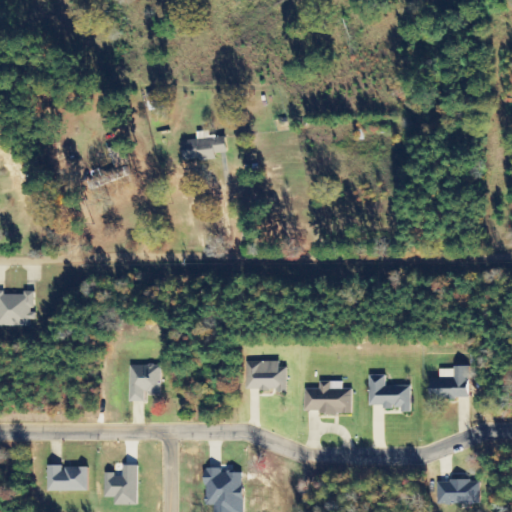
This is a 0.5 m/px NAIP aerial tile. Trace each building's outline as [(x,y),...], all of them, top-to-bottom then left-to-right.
[(225,137),(212,138),(211,131),(197,133),(197,140),(181,142),(184,162),(216,158),(216,154),(227,153),(225,137)] [(129,164),(122,145),(108,150),(116,169),(129,164)] [(106,185),(129,175),(126,168),(103,177),(106,185)] [(35,292),(24,292),(24,296),(4,296),(4,292),(0,291),(0,326),(34,327),(34,311),(35,311),(35,292)] [(279,362),(246,362),(246,391),(287,391),(287,368),(279,368),(279,362)] [(161,366),(129,367),(130,402),(145,402),(145,394),(162,394),(161,366)] [(431,400),(469,400),(469,369),(440,368),(439,380),(431,380),(431,400)] [(412,386),(386,386),(386,376),(370,375),(369,406),(383,406),(383,409),(402,409),(402,413),(412,413),(412,386)] [(306,415),(353,413),(352,390),(343,390),(343,382),(319,383),(319,389),(305,390),(306,415)] [(138,466),(123,466),(123,475),(105,475),(104,498),(115,498),(115,506),(138,506),(138,466)] [(88,492),(88,467),(48,467),(47,491),(88,492)] [(214,511),(243,511),(243,471),(206,471),(206,507),(214,506),(214,511)] [(481,482),(439,482),(439,504),(481,504),(481,482)]
